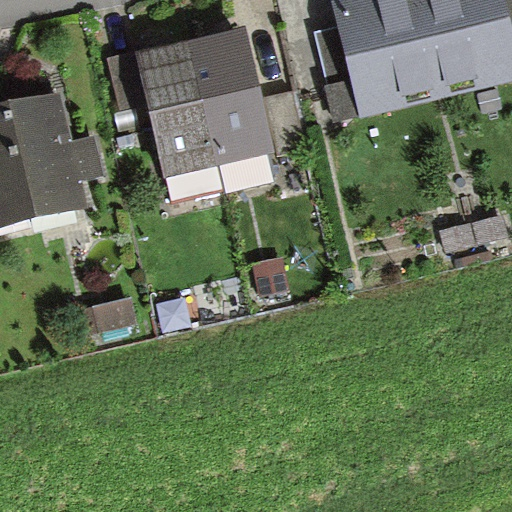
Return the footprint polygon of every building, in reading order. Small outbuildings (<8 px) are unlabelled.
[(360,118),(361,122),(511,85),(511,0),(358,0),(333,6),(338,30),(315,35),(328,88),(325,90),(336,125),(360,118)] [(136,59),(169,186),(272,162),(240,35),(136,59)] [(294,93),(266,101),(280,157),(308,150),(294,93)] [(0,112),(0,232),(89,212),(62,97),(0,112)] [(283,261),(253,266),(261,299),(291,293),(283,261)] [(133,301),(84,311),(91,338),(139,326),(133,301)]
